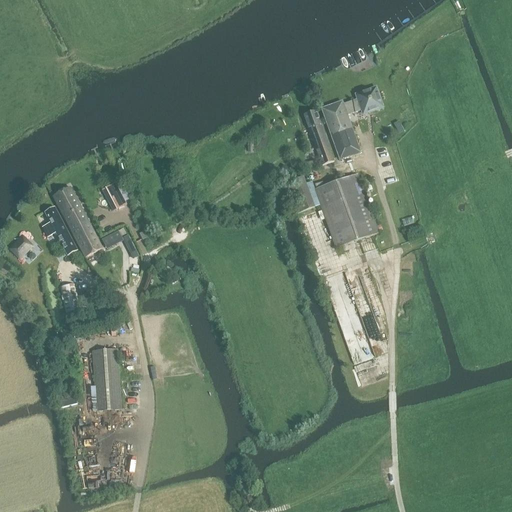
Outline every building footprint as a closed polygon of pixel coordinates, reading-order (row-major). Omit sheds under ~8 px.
[(344,105),(343,102),(322,110),(334,144),(340,160),(361,153),(355,136),(347,116),(363,111),(364,115),(384,108),(376,88),(357,95),(359,100),(344,105)] [(323,167),(334,163),(316,112),(305,116),(323,167)] [(336,249),(379,234),(378,231),(376,226),(358,175),(315,191),(321,206),(336,249)] [(127,206),(116,184),(102,190),(114,213),(127,206)] [(90,225),(71,189),(54,198),(73,234),(90,225)] [(68,256),(78,251),(55,208),(46,213),(51,224),(44,228),(48,237),(56,233),(68,256)] [(73,234),(86,258),(103,249),(90,225),(73,234)] [(122,238),(119,232),(102,240),(105,246),(122,238)] [(10,249),(20,260),(33,247),(23,236),(10,249)] [(129,236),(123,239),(131,255),(137,252),(129,236)] [(159,271),(159,273),(159,274),(160,276),(160,277),(161,278),(162,279),(163,280),(165,280),(167,280),(168,279),(169,279),(171,277),(171,276),(172,275),(172,274),(172,272),(171,271),(171,270),(170,269),(169,268),(168,267),(166,267),(165,267),(164,267),(163,268),(162,268),(161,269),(160,270),(159,271)] [(66,314),(81,311),(75,285),(60,288),(66,314)] [(120,381),(118,352),(93,352),(95,382),(120,381)] [(66,361),(73,384),(80,382),(73,359),(66,361)] [(95,382),(97,412),(122,411),(120,381),(95,382)] [(76,399),(60,403),(62,408),(78,404),(76,399)]
